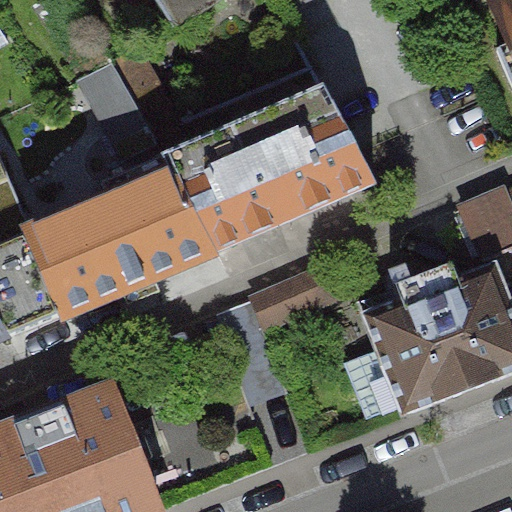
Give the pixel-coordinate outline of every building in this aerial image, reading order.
[(90,79),(117,68),(70,0),(55,0),(43,8),(90,79)] [(127,0),(135,12),(153,0),(127,0)] [(229,0),(155,0),(175,32),(229,0)] [(511,49),(498,55),(508,76),(511,85),(511,1),(493,10),(511,49)] [(90,79),(82,82),(126,160),(160,144),(117,68),(90,79)] [(167,166),(215,254),(375,182),(360,150),(326,97),(167,166)] [(0,166),(0,322),(11,340),(60,320),(27,241),(31,240),(0,166)] [(27,241),(60,320),(215,254),(167,166),(162,168),(169,181),(128,199),(120,180),(76,200),(84,217),(31,240),(27,241)] [(511,195),(464,215),(484,265),(511,253),(511,195)] [(511,308),(496,268),(367,319),(381,354),(348,367),(369,421),(402,408),(406,417),(511,374),(511,308)] [(323,274),(252,304),(265,326),(335,301),(323,274)] [(0,344),(11,340),(0,322),(0,344)] [(163,353),(129,367),(137,385),(170,372),(163,353)] [(0,434),(0,511),(158,511),(161,511),(112,388),(0,434)]
